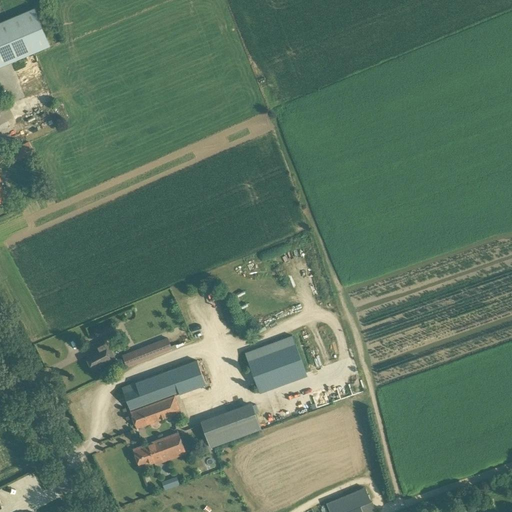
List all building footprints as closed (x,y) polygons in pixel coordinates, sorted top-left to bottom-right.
[(0,66),(50,46),(34,8),(0,22),(0,66)] [(9,152),(14,163),(36,152),(31,141),(9,152)] [(234,318),(229,307),(224,309),(228,320),(234,318)] [(86,356),(93,369),(111,359),(108,354),(112,352),(105,338),(93,345),(96,350),(86,356)] [(295,343),(248,361),(259,390),(306,373),(295,343)] [(145,346),(130,352),(135,363),(149,357),(145,346)] [(180,411),(175,397),(205,386),(196,360),(122,387),(137,427),(180,411)] [(204,419),(213,446),(265,428),(256,401),(204,419)] [(178,432),(133,449),(140,467),(154,462),(155,464),(172,458),(186,453),(178,432)] [(178,476),(162,479),(164,489),(180,485),(178,476)]
